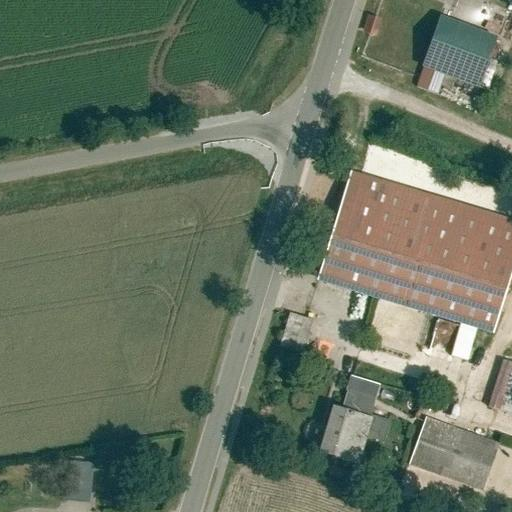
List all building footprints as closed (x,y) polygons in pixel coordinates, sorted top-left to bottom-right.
[(373,15),(368,30),(381,35),(386,20),(373,15)] [(496,41),(439,20),(420,71),(477,93),(496,41)] [(418,182),(421,166),(376,158),(373,173),(418,182)] [(511,223),(365,176),(330,281),(503,337),(511,309),(511,223)] [(284,346),(308,354),(319,321),(294,313),(284,346)] [(511,361),(509,360),(493,406),(511,413),(511,361)] [(360,380),(349,412),(378,421),(388,389),(360,380)] [(343,409),(329,453),(364,464),(378,421),(349,412),(343,409)] [(500,440),(432,419),(416,471),(484,492),(500,440)] [(71,467),(68,503),(90,506),(94,469),(71,467)]
